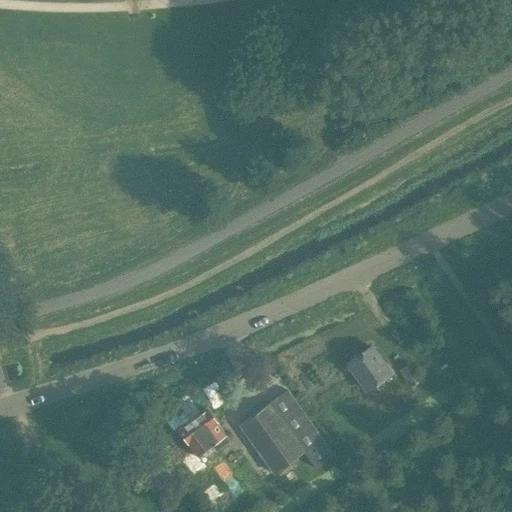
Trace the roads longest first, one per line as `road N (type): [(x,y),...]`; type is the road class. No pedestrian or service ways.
road 1 (unknown): [(0,331),(31,336),(182,288),(511,105)]
road 2 (tertiary): [(511,202),(262,317),(0,409)]
